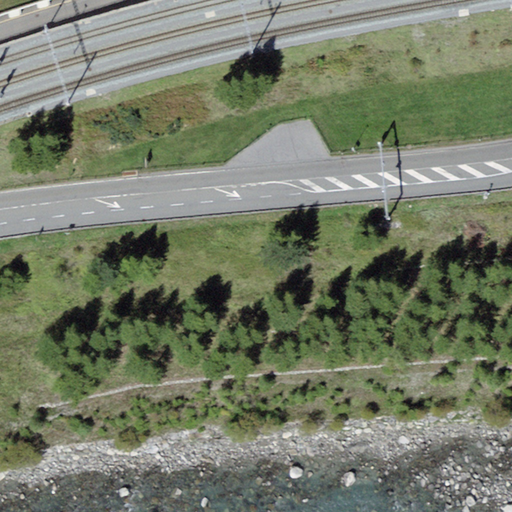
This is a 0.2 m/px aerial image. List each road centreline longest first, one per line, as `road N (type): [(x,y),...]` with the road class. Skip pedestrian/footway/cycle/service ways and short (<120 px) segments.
road 1 (primary): [(511,109),(251,145),(0,209)]
road 2 (tertiary): [(0,211),(511,166)]
